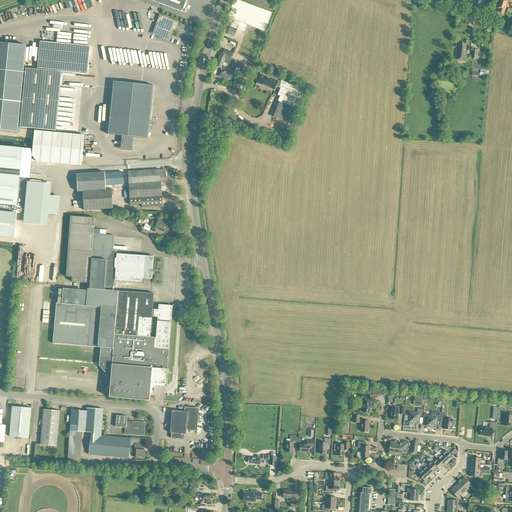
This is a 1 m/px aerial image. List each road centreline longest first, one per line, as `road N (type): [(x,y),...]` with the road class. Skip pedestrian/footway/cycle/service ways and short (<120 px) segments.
road 1 (secondary): [(227,469),(224,372),(192,163),(202,73),(225,0)]
road 2 (unclassified): [(227,469),(154,460),(153,408),(36,396)]
road 3 (residential): [(226,479),(271,482),(308,466),(348,470)]
